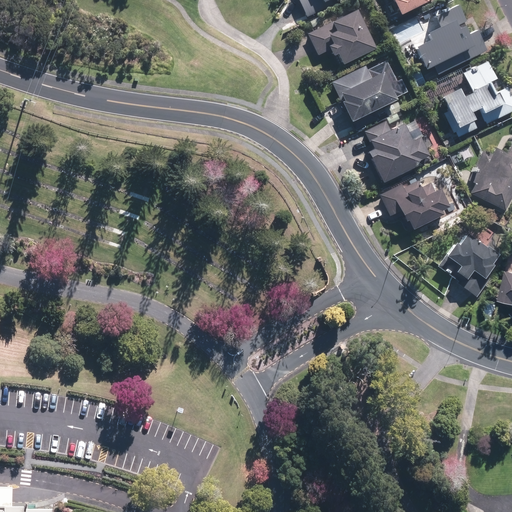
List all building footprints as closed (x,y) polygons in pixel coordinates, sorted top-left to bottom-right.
[(299,0),(307,17),(334,4),(331,0),(299,0)] [(395,0),(402,15),(429,1),(430,0),(395,0)] [(470,34),(464,22),(467,21),(459,5),(449,9),(448,8),(443,10),(444,12),(436,16),(442,27),(429,33),(433,40),(418,47),(428,69),(435,66),(439,74),(487,50),(479,30),(470,34)] [(377,48),(358,10),(334,22),(334,21),(308,33),(319,55),(332,49),(335,56),(339,54),(345,64),(377,48)] [(480,109),(487,124),(511,111),(511,95),(508,87),(497,92),(492,82),(498,78),(489,61),(464,73),(473,93),(465,97),(461,88),(444,97),(460,128),(477,119),(473,112),(480,109)] [(399,99),(385,72),(363,83),(360,77),(345,85),(348,91),(342,93),(346,99),(339,103),(343,111),(346,110),(355,130),(379,118),(375,111),(399,99)] [(386,109),(390,116),(399,112),(395,104),(386,109)] [(397,113),(387,118),(390,123),(400,119),(397,113)] [(385,183),(419,165),(431,159),(429,156),(431,155),(422,136),(414,141),(405,123),(391,130),(386,120),(365,131),(370,142),(371,141),(375,149),(370,151),(385,183)] [(443,141),(446,148),(455,144),(453,137),(443,141)] [(511,143),(507,153),(494,146),(491,153),(485,150),(469,180),(476,183),(471,193),(506,210),(511,198),(511,143)] [(422,187),(419,181),(417,182),(411,184),(404,188),(402,184),(380,195),(390,216),(402,210),(408,221),(410,220),(414,229),(445,214),(443,211),(451,207),(442,188),(436,191),(431,183),(422,187)] [(477,297),(491,278),(488,276),(496,265),(494,264),(501,254),(489,246),(488,247),(469,234),(461,245),(457,242),(449,255),(447,254),(438,266),(459,281),(457,283),(477,297)] [(0,507),(12,508),(12,487),(0,486),(0,507)]
